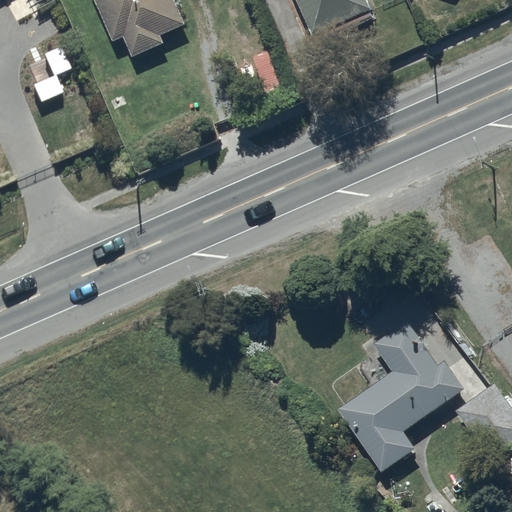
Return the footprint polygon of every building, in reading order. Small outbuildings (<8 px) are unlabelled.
[(99,0),(116,37),(127,32),(136,52),(167,38),(163,30),(188,20),(179,0),(99,0)] [(375,4),(373,0),(302,0),(317,31),(375,4)] [(83,142),(43,58),(6,78),(0,65),(0,109),(9,129),(15,126),(34,165),(83,142)] [(438,364),(408,320),(381,338),(401,368),(346,406),(384,461),(410,443),(398,426),(462,382),(446,359),(438,364)] [(511,435),(511,411),(495,385),(463,406),(491,449),(511,435)]
